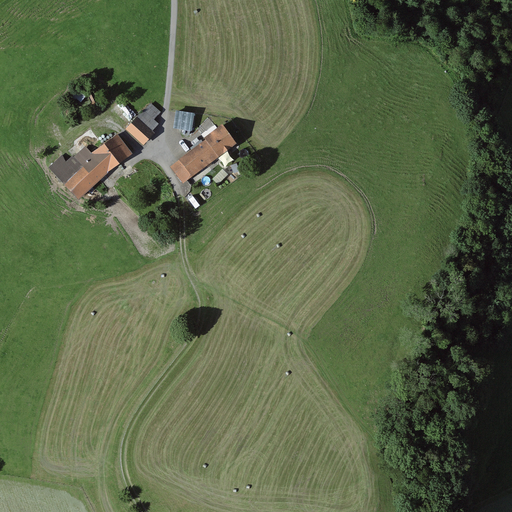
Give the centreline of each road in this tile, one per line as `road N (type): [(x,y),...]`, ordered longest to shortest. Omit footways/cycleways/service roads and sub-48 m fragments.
road 1 (track): [(142,511),(125,472),(127,430),(196,332),(194,287)]
road 2 (track): [(194,287),(181,205),(158,160)]
